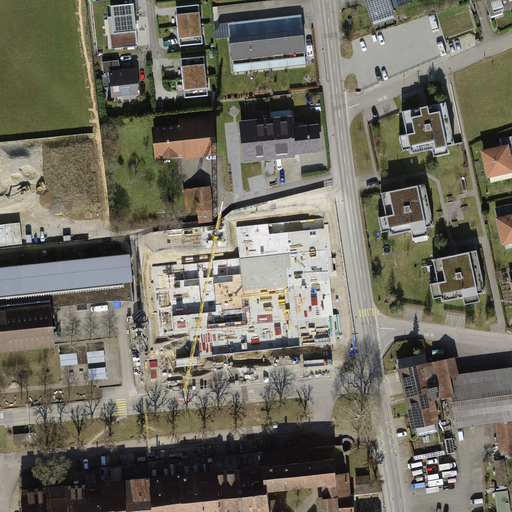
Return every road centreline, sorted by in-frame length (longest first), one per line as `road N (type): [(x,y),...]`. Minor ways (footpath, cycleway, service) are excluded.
road 1 (residential): [(0,461),(316,429),(332,387)]
road 2 (tertiary): [(332,387),(0,419)]
road 3 (unknown): [(332,387),(317,309),(312,297),(296,293),(270,297),(264,310),(270,393)]
road 4 (secondary): [(370,328),(340,111)]
road 5 (residential): [(340,111),(511,42)]
road 6 (residential): [(370,328),(511,341)]
road 7 (secondary): [(398,511),(377,381)]
